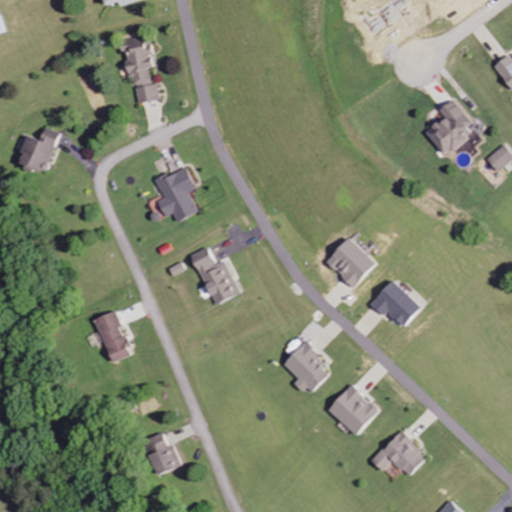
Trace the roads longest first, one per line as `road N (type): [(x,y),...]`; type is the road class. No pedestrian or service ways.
road 1 (residential): [(184,0),(220,146),(283,255),(329,309),(511,480)]
road 2 (residential): [(210,116),(119,157),(104,183),(242,511)]
